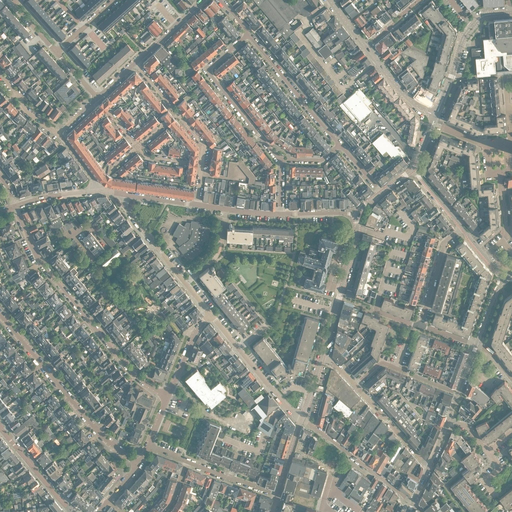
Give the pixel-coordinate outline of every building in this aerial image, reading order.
[(89,0),(88,2),(94,8),(97,5),(92,0),(89,0)] [(129,0),(126,0),(124,2),(130,9),(134,5),(129,0)] [(186,6),(180,0),(176,4),(181,10),(182,9),(183,9),(184,8),(186,6)] [(219,7),(213,0),(208,5),(215,12),(219,7)] [(265,0),(258,6),(261,9),(263,12),(270,20),(276,28),(280,32),(281,34),(283,36),(285,38),(289,35),(294,30),(295,31),(300,26),(303,24),(304,24),(303,24),(300,20),(291,27),(287,22),(300,11),(303,16),(307,16),(310,13),(315,10),(321,5),(322,5),(318,0),(295,0),(290,5),(286,0),(265,0)] [(348,11),(348,12),(356,6),(354,4),(357,1),(356,0),(354,0),(345,7),(346,9),(347,12),(348,11)] [(399,6),(402,9),(406,5),(401,0),(398,0),(399,0),(396,2),(397,3),(399,6)] [(428,16),(432,20),(442,12),(440,9),(439,9),(439,8),(440,7),(438,5),(437,6),(432,0),(418,12),(424,19),(428,16)] [(471,11),(479,4),(476,1),(476,0),(468,7),(470,9),(471,10),(471,11)] [(33,11),(39,5),(36,1),(29,7),(33,11)] [(85,5),(91,11),(94,8),(88,2),(85,5)] [(124,2),(120,6),(126,12),(130,9),(124,2)] [(387,11),(393,17),(397,14),(391,7),(387,2),(385,4),(389,9),(387,11)] [(240,13),(240,12),(247,7),(243,3),(236,8),(240,13)] [(384,13),(379,17),(384,23),(388,20),(388,21),(390,19),(390,18),(391,17),(380,3),(378,5),(371,11),(374,15),(381,9),(382,10),(384,13)] [(395,4),(391,7),(397,14),(400,10),(398,7),(395,4)] [(33,11),(36,14),(42,9),(39,5),(33,11)] [(81,8),(87,15),(91,11),(85,5),(81,8)] [(211,15),(215,12),(208,5),(203,9),(212,18),(215,21),(217,19),(215,17),(214,18),(211,15)] [(244,16),(250,11),(248,8),(250,7),(250,5),(249,5),(247,7),(240,12),(242,14),(242,15),(243,16),(244,16)] [(9,10),(5,6),(0,10),(0,12),(3,16),(9,10)] [(75,16),(80,21),(87,15),(81,8),(79,6),(74,11),(77,14),(75,16)] [(120,6),(116,9),(122,16),(126,12),(120,6)] [(358,9),(356,6),(348,12),(349,12),(348,13),(350,15),(352,17),(359,11),(360,12),(364,9),(361,6),(358,9)] [(45,12),(42,9),(36,14),(39,18),(45,12)] [(116,9),(112,13),(118,19),(122,16),(116,9)] [(199,17),(205,23),(208,21),(207,20),(209,18),(203,11),(200,9),(196,13),(199,17)] [(313,29),(315,30),(327,21),(333,16),(331,14),(329,16),(328,14),(328,13),(326,9),(319,14),(312,19),(315,28),(313,29)] [(9,11),(9,10),(3,16),(1,18),(2,19),(5,17),(7,20),(13,15),(9,11)] [(245,19),(247,21),(254,15),(250,11),(244,16),(245,18),(245,19)] [(45,12),(39,18),(42,21),(48,15),(45,12)] [(447,19),(447,18),(448,17),(446,15),(445,16),(444,15),(445,15),(442,12),(432,20),(440,30),(441,29),(450,22),(447,19)] [(112,13),(108,16),(114,23),(118,19),(112,13)] [(357,23),(365,16),(364,15),(362,16),(361,14),(354,20),(357,23)] [(414,15),(413,16),(412,18),(417,24),(421,21),(415,14),(414,15)] [(17,19),(13,15),(7,20),(11,25),(17,19)] [(42,21),(45,25),(51,19),(48,15),(42,21)] [(198,19),(194,15),(187,21),(194,29),(193,29),(194,30),(198,26),(196,24),(200,21),(198,19)] [(249,23),(251,25),(257,19),(254,15),(247,21),(249,23)] [(108,16),(104,20),(110,27),(110,26),(114,23),(108,16)] [(334,16),(333,16),(327,21),(331,26),(338,20),(337,20),(337,19),(336,18),(334,16)] [(367,18),(365,16),(357,23),(360,27),(364,24),(365,22),(366,22),(365,19),(367,18)] [(221,26),(228,21),(228,20),(227,19),(226,18),(224,17),(218,22),(221,26)] [(410,20),(408,21),(413,27),(417,24),(412,18),(411,17),(410,19),(410,20)] [(217,24),(215,21),(212,18),(210,20),(212,23),(208,27),(210,31),(217,24)] [(475,65),(477,65),(478,74),(489,73),(489,71),(494,71),(495,71),(511,69),(511,18),(509,19),(509,18),(509,19),(503,19),(502,19),(496,20),(496,19),(496,20),(493,20),(493,21),(488,22),(489,26),(484,26),(485,34),(481,34),(482,39),(484,38),(485,47),(471,48),(472,62),(474,62),(475,65)] [(12,26),(15,29),(21,24),(17,19),(11,25),(9,26),(11,28),(12,26)] [(54,22),(51,19),(45,25),(48,28),(54,22)] [(153,19),(149,23),(158,33),(162,29),(153,19)] [(257,19),(251,25),(250,25),(254,29),(261,24),(257,19)] [(382,26),(381,24),(376,19),(371,23),(377,30),(382,26)] [(104,20),(97,26),(102,31),(104,30),(107,33),(112,28),(110,26),(110,27),(104,20)] [(327,36),(331,33),(341,25),(340,24),(340,23),(339,22),(338,20),(331,26),(333,28),(329,31),(325,34),(327,36)] [(404,24),(410,31),(411,33),(412,32),(413,31),(412,30),(412,29),(413,27),(408,21),(408,20),(406,22),(406,23),(404,24)] [(221,26),(225,30),(231,25),(231,24),(230,23),(229,23),(228,21),(221,26)] [(54,22),(48,28),(51,31),(57,25),(54,22)] [(191,27),(186,22),(182,26),(187,31),(189,29),(190,31),(192,29),(191,27)] [(443,32),(441,37),(454,41),(455,37),(455,36),(456,37),(457,34),(456,34),(457,30),(450,22),(441,29),(443,32)] [(149,23),(145,27),(155,36),(158,33),(149,23)] [(373,34),(377,30),(371,23),(367,27),(373,34)] [(406,34),(410,31),(404,24),(404,23),(402,25),(402,26),(401,27),(406,34)] [(15,29),(19,33),(25,28),(24,27),(21,24),(15,29)] [(365,26),(364,24),(360,27),(368,37),(372,35),(365,26)] [(57,25),(51,31),(54,35),(61,29),(57,25)] [(225,30),(228,35),(235,29),(234,29),(235,28),(234,27),(233,27),(231,25),(225,30)] [(258,33),(259,35),(266,29),(262,25),(256,31),(256,32),(257,33),(258,33)] [(325,43),(330,49),(338,43),(343,39),(349,34),(342,25),(341,25),(331,33),(323,40),(325,43)] [(188,32),(187,31),(182,26),(178,29),(184,35),(188,32)] [(194,30),(203,39),(207,36),(198,26),(194,30)] [(61,29),(54,35),(60,42),(65,37),(64,35),(67,33),(62,27),(61,29)] [(399,27),(393,32),(401,41),(406,36),(399,27)] [(25,28),(19,33),(23,38),(29,33),(25,28)] [(317,50),(325,43),(315,30),(313,29),(313,28),(306,33),(305,34),(317,50)] [(178,29),(175,33),(180,38),(181,39),(185,36),(184,35),(178,29)] [(236,31),(235,29),(228,35),(232,39),(239,34),(238,33),(238,32),(237,31),(236,31)] [(261,37),(263,39),(269,34),(266,29),(259,35),(260,35),(259,36),(261,37)] [(394,37),(390,32),(375,45),(375,46),(381,54),(389,47),(388,46),(392,43),(393,44),(397,40),(394,37)] [(153,37),(149,33),(146,35),(145,34),(143,35),(143,34),(140,37),(142,39),(141,40),(140,42),(142,43),(143,43),(144,42),(146,44),(153,37)] [(173,34),(171,36),(176,41),(180,38),(175,33),(173,34)] [(265,42),(266,43),(273,38),(269,34),(263,39),(263,40),(264,42),(265,42)] [(276,35),(273,38),(266,43),(269,48),(276,42),(275,40),(277,37),(276,35)] [(347,44),(353,40),(350,35),(344,40),(343,39),(338,43),(340,45),(343,42),(344,44),(346,42),(347,44)] [(169,48),(176,41),(171,36),(164,43),(169,48)] [(219,39),(216,42),(221,48),(225,45),(220,38),(220,39),(218,37),(218,38),(219,39)] [(441,37),(440,44),(438,50),(451,53),(452,50),(451,49),(451,48),(453,49),(453,46),(452,46),(452,45),(453,45),(454,41),(441,37)] [(217,52),(221,48),(216,42),(214,40),(213,41),(215,43),(211,45),(217,52)] [(356,44),(353,40),(347,44),(348,46),(346,47),(348,50),(356,44)] [(280,46),(276,42),(269,48),(271,50),(272,50),(273,52),(280,46)] [(71,44),(66,49),(72,56),(79,50),(81,48),(77,43),(76,43),(73,46),(71,44)] [(240,49),(244,53),(251,48),(249,46),(249,45),(248,44),(247,44),(247,43),(240,49)] [(332,52),(330,49),(325,43),(317,50),(324,58),(332,52)] [(340,46),(338,43),(330,49),(332,52),(340,46)] [(127,44),(115,54),(122,62),(133,51),(127,44)] [(212,55),(217,52),(211,45),(210,44),(209,45),(211,46),(207,49),(212,55)] [(167,52),(161,45),(154,52),(160,59),(159,59),(170,71),(179,63),(173,56),(171,57),(167,52)] [(361,49),(357,45),(348,52),(350,55),(351,54),(353,56),(361,49)] [(393,46),(388,49),(382,54),(383,56),(383,57),(384,58),(385,58),(385,59),(389,56),(392,60),(401,53),(397,48),(395,49),(393,46)] [(411,65),(420,76),(421,78),(423,78),(429,56),(425,55),(424,55),(425,54),(409,46),(401,52),(408,55),(416,59),(412,62),(410,64),(411,65)] [(46,52),(42,47),(36,53),(40,57),(46,52)] [(203,52),(208,59),(212,55),(207,49),(206,47),(205,48),(206,50),(203,52)] [(251,48),(244,53),(248,57),(254,52),(253,50),(253,49),(252,48),(251,48)] [(276,55),(276,56),(278,58),(285,52),(281,48),(275,53),(276,55)] [(79,50),(72,56),(76,60),(82,54),(79,50)] [(334,55),(338,60),(344,55),(340,50),(334,55)] [(365,55),(361,50),(353,56),(357,61),(365,55)] [(438,50),(435,62),(448,66),(449,62),(448,62),(448,61),(450,61),(450,58),(449,58),(449,57),(450,57),(451,53),(438,50)] [(204,62),(208,59),(203,52),(202,51),(201,52),(202,53),(199,56),(204,62)] [(46,52),(40,57),(44,62),(50,56),(46,52)] [(248,57),(251,62),(258,56),(256,54),(255,52),(254,52),(248,57)] [(287,55),(285,52),(278,58),(282,62),(288,56),(290,55),(288,53),(287,55)] [(154,62),(155,63),(159,60),(153,53),(150,57),(150,56),(146,60),(143,63),(143,65),(149,72),(150,74),(152,72),(151,71),(155,67),(153,66),(153,63),(154,62)] [(0,64),(0,65),(6,60),(9,58),(5,54),(0,58),(0,64)] [(82,54),(76,60),(79,64),(86,58),(82,54)] [(110,72),(122,62),(115,54),(104,65),(110,72)] [(198,57),(195,59),(200,66),(204,62),(199,56),(197,54),(197,55),(198,57)] [(234,64),(236,62),(238,64),(240,63),(233,55),(229,58),(234,64)] [(50,56),(44,62),(48,66),(54,61),(54,60),(54,61),(53,59),(50,56)] [(258,56),(251,62),(255,66),(261,60),(260,59),(260,58),(259,57),(258,57),(258,56)] [(285,66),(292,60),(288,56),(282,62),(284,64),(283,64),(284,66),(285,66)] [(343,57),(338,60),(342,65),(346,61),(343,57)] [(394,59),(388,63),(392,69),(398,64),(396,61),(399,59),(397,57),(395,59),(394,59)] [(9,58),(6,60),(0,65),(2,67),(3,68),(12,61),(9,58)] [(86,58),(79,64),(83,68),(90,62),(86,58)] [(229,58),(226,61),(232,69),(234,68),(232,66),(234,64),(229,58)] [(351,68),(347,71),(352,76),(359,71),(370,62),(367,58),(361,62),(362,65),(356,69),(354,66),(351,68)] [(196,69),(200,66),(195,59),(191,62),(190,60),(189,61),(191,63),(190,63),(196,69)] [(7,73),(16,66),(15,66),(19,63),(21,62),(20,60),(12,67),(10,64),(4,69),(5,71),(6,73),(7,73)] [(255,66),(258,70),(262,67),(265,64),(262,60),(261,60),(255,66)] [(289,70),(295,65),(292,60),(285,66),(287,68),(288,70),(289,70)] [(54,61),(48,66),(52,70),(58,65),(54,61)] [(231,71),(232,69),(226,61),(222,64),(227,70),(228,73),(231,71)] [(433,66),(434,66),(431,75),(442,80),(444,76),(443,76),(443,75),(445,76),(446,73),(445,73),(446,69),(446,70),(448,66),(435,62),(433,66)] [(15,66),(16,66),(7,73),(7,74),(10,78),(20,70),(18,67),(20,65),(19,63),(15,66)] [(222,64),(218,68),(225,76),(226,74),(224,72),(227,70),(222,64)] [(292,74),(293,74),(299,69),(297,66),(298,65),(297,64),(295,65),(289,70),(290,72),(290,73),(291,74),(292,74)] [(402,69),(398,64),(392,69),(396,73),(402,69)] [(62,69),(58,65),(52,70),(56,75),(62,69)] [(99,82),(110,72),(104,65),(92,75),(99,82)] [(264,69),(262,67),(258,70),(255,73),(259,77),(265,71),(264,69)] [(370,76),(377,71),(374,67),(369,70),(361,77),(363,79),(369,74),(370,76)] [(221,75),(223,77),(225,76),(218,68),(214,71),(219,77),(221,75)] [(402,81),(408,88),(409,90),(418,82),(407,68),(397,75),(400,79),(399,80),(401,82),(402,81)] [(60,79),(66,74),(62,70),(62,69),(56,75),(60,79)] [(300,70),(293,76),(297,80),(304,74),(300,70)] [(12,80),(13,80),(15,82),(21,77),(24,75),(24,76),(26,74),(24,71),(19,75),(17,73),(11,78),(12,79),(11,79),(12,80)] [(200,75),(197,71),(191,76),(193,78),(187,83),(188,85),(200,75)] [(266,72),(265,71),(259,77),(262,81),(269,76),(267,74),(267,73),(266,72)] [(127,78),(132,84),(132,83),(135,81),(137,83),(140,81),(141,82),(142,80),(141,79),(142,79),(136,72),(133,72),(127,78)] [(156,81),(157,81),(162,76),(159,73),(158,75),(155,72),(151,75),(156,81)] [(379,75),(378,73),(372,78),(375,83),(382,77),(381,77),(382,76),(380,75),(379,75)] [(307,79),(304,74),(297,80),(298,82),(299,82),(301,84),(307,79)] [(157,81),(160,84),(161,84),(164,82),(163,81),(165,80),(170,76),(168,75),(167,76),(166,75),(165,77),(163,75),(162,76),(157,81)] [(200,75),(188,85),(190,87),(196,81),(198,84),(203,79),(204,79),(200,75)] [(426,87),(429,89),(429,90),(436,95),(439,92),(437,91),(439,87),(440,87),(441,85),(440,84),(440,83),(441,84),(442,80),(431,75),(426,87)] [(19,88),(25,83),(31,78),(29,76),(23,81),(22,79),(16,84),(18,85),(18,86),(18,87),(19,87),(19,88)] [(160,84),(163,88),(170,83),(168,81),(170,80),(169,79),(171,78),(170,76),(165,80),(163,81),(164,82),(161,84),(160,84)] [(272,79),(270,77),(264,82),(267,87),(274,81),(273,81),(273,80),(272,79)] [(132,84),(127,78),(123,83),(128,89),(133,84),(132,83),(132,84)] [(383,78),(377,84),(392,101),(399,95),(383,78)] [(70,101),(69,100),(72,97),(73,98),(80,92),(68,79),(69,79),(68,79),(53,93),(56,97),(61,103),(65,100),(68,103),(70,101)] [(207,83),(204,79),(203,79),(198,84),(199,86),(193,91),(194,92),(207,83)] [(302,87),(303,87),(304,88),(311,83),(313,81),(311,79),(309,81),(307,79),(301,84),(301,85),(302,87)] [(474,97),(479,96),(478,79),(461,80),(459,85),(467,89),(476,88),(476,91),(474,91),(474,97)] [(233,81),(226,86),(230,91),(236,86),(233,82),(235,81),(234,80),(233,81)] [(140,89),(143,92),(148,88),(149,88),(143,81),(139,85),(142,88),(140,89)] [(275,83),(274,81),(267,87),(270,91),(277,85),(277,84),(276,83),(275,83)] [(306,91),(308,92),(314,87),(316,85),(312,81),(311,83),(304,88),(304,89),(305,91),(306,91)] [(28,87),(25,83),(19,88),(20,88),(20,89),(20,90),(21,90),(23,91),(28,87)] [(123,83),(118,86),(119,87),(119,88),(121,90),(122,89),(124,91),(123,92),(127,95),(130,98),(131,97),(128,94),(127,93),(128,92),(126,91),(128,89),(123,83)] [(171,85),(170,83),(163,88),(167,93),(168,92),(170,90),(172,88),(176,85),(175,83),(174,84),(173,84),(171,85)] [(210,86),(207,83),(194,92),(196,94),(202,89),(204,91),(210,86)] [(238,84),(236,86),(230,91),(233,95),(239,90),(237,86),(238,85),(238,84)] [(27,97),(28,97),(36,90),(39,87),(37,85),(34,88),(35,88),(33,90),(31,88),(25,94),(27,96),(27,97)] [(167,93),(170,96),(175,92),(176,92),(177,91),(175,89),(177,88),(176,87),(178,86),(176,85),(172,88),(170,90),(168,92),(167,93)] [(272,93),(274,95),(281,90),(280,89),(281,89),(280,87),(279,87),(277,85),(270,91),(268,92),(269,94),(270,94),(272,93)] [(465,94),(467,89),(459,85),(457,90),(465,94)] [(119,88),(119,87),(118,86),(115,90),(120,96),(122,95),(123,96),(124,95),(126,97),(127,95),(123,92),(124,91),(122,89),(121,90),(119,88)] [(213,90),(210,86),(204,91),(206,93),(199,98),(201,100),(205,97),(213,90)] [(41,88),(39,87),(36,90),(28,97),(29,98),(30,99),(32,101),(38,95),(36,93),(41,88)] [(310,95),(311,97),(318,91),(314,87),(308,92),(308,93),(309,95),(310,95)] [(419,91),(415,96),(420,99),(423,95),(423,94),(423,92),(424,91),(421,88),(419,87),(417,89),(419,91)] [(151,92),(148,88),(143,92),(141,93),(144,97),(143,97),(142,97),(137,101),(138,103),(142,100),(145,96),(146,97),(148,95),(147,94),(150,92),(150,93),(151,92)] [(233,95),(236,99),(243,94),(244,93),(241,88),(239,90),(233,95)] [(359,88),(339,105),(352,119),(355,116),(359,120),(371,110),(368,105),(371,102),(359,88)] [(115,90),(111,94),(112,94),(111,95),(113,97),(114,96),(116,99),(119,103),(120,101),(119,100),(120,99),(119,98),(120,96),(115,90)] [(213,90),(205,97),(201,100),(202,102),(208,97),(210,99),(216,94),(213,90)] [(274,95),(269,100),(270,102),(274,99),(273,99),(275,98),(277,100),(284,94),(284,93),(283,92),(282,92),(281,90),(274,95)] [(429,90),(425,95),(432,100),(433,98),(435,99),(436,98),(437,95),(436,95),(429,90)] [(455,95),(463,98),(465,94),(457,90),(455,95)] [(321,95),(318,91),(311,97),(311,98),(312,99),(313,99),(315,101),(321,95)] [(146,97),(145,96),(142,100),(138,103),(137,104),(138,105),(142,101),(144,104),(148,101),(154,96),(151,92),(150,93),(150,92),(147,94),(148,95),(146,97)] [(175,92),(170,96),(169,97),(174,103),(179,100),(176,97),(178,95),(176,92),(175,92)] [(236,99),(240,103),(246,98),(243,95),(245,93),(244,93),(243,94),(236,99)] [(112,94),(111,94),(107,97),(113,103),(114,102),(116,103),(117,102),(118,104),(119,103),(116,99),(114,96),(113,97),(111,95),(112,94)] [(219,98),(216,94),(210,99),(212,101),(205,106),(207,108),(211,105),(219,98)] [(42,101),(43,101),(44,100),(46,98),(44,95),(41,98),(38,96),(33,102),(34,102),(34,103),(34,104),(35,104),(37,105),(40,103),(40,102),(42,101)] [(287,97),(285,95),(277,102),(279,104),(280,103),(282,105),(289,100),(288,99),(288,98),(288,97),(287,97)] [(423,95),(420,99),(425,102),(429,104),(431,102),(433,103),(434,101),(432,100),(425,95),(424,96),(423,95)] [(461,103),(463,98),(455,95),(453,100),(461,103)] [(158,100),(154,96),(148,101),(150,103),(148,105),(148,106),(147,107),(148,108),(152,104),(152,105),(155,103),(154,102),(156,101),(157,101),(158,100)] [(408,119),(415,113),(399,96),(393,102),(408,119)] [(44,100),(43,101),(42,103),(40,105),(39,106),(39,107),(43,110),(48,103),(46,101),(48,99),(47,97),(46,98),(44,100)] [(107,97),(102,101),(108,108),(111,105),(112,106),(114,104),(113,103),(107,97)] [(248,97),(246,98),(240,103),(243,107),(250,102),(247,99),(248,98),(248,97)] [(313,105),(316,110),(317,109),(323,104),(326,101),(327,100),(327,98),(326,97),(324,97),(323,98),(322,97),(313,105)] [(219,98),(211,105),(207,108),(204,110),(205,112),(208,110),(214,104),(216,107),(222,102),(219,98)] [(183,113),(186,117),(193,111),(190,107),(191,106),(188,102),(187,103),(184,99),(177,105),(180,109),(180,110),(183,113)] [(156,108),(161,104),(158,100),(157,101),(156,101),(154,102),(155,103),(152,105),(152,104),(148,108),(149,110),(151,108),(151,109),(153,108),(155,109),(156,108)] [(290,101),(289,100),(282,105),(286,109),(293,104),(292,103),(292,102),(291,101),(290,101)] [(451,105),(459,108),(461,103),(453,100),(451,105)] [(108,108),(102,101),(102,102),(100,104),(99,105),(98,105),(104,111),(104,112),(105,111),(106,110),(107,108),(108,108)] [(327,103),(326,101),(323,104),(317,109),(318,111),(318,112),(319,113),(320,113),(326,108),(329,105),(327,103)] [(225,106),(222,102),(216,107),(218,109),(212,114),(213,115),(225,106)] [(244,108),(247,112),(255,106),(253,103),(252,102),(250,103),(244,108)] [(7,112),(13,107),(13,106),(13,105),(12,104),(11,104),(9,103),(3,108),(2,107),(0,109),(0,112),(3,110),(6,113),(7,112)] [(162,103),(161,104),(156,108),(158,111),(160,110),(163,113),(167,110),(162,103)] [(57,116),(58,117),(66,108),(62,104),(59,108),(60,108),(59,110),(56,107),(49,116),(51,117),(52,116),(52,117),(53,118),(54,118),(55,119),(57,116)] [(295,105),(294,106),(293,104),(286,109),(290,114),(296,108),(296,107),(295,105)] [(46,113),(47,113),(49,114),(54,108),(49,105),(45,111),(45,112),(46,113)] [(101,114),(104,111),(98,105),(94,110),(99,116),(100,117),(102,115),(101,114)] [(119,115),(123,119),(124,118),(124,119),(126,117),(126,116),(128,114),(137,107),(136,105),(130,110),(128,108),(127,109),(126,110),(124,111),(119,115)] [(324,117),(330,112),(328,110),(331,107),(329,105),(326,108),(320,113),(322,115),(322,116),(323,117),(324,117)] [(456,115),(459,108),(451,105),(449,110),(451,110),(450,113),(447,121),(461,127),(464,118),(456,115)] [(222,114),(228,109),(225,106),(213,115),(214,117),(221,112),(222,114)] [(255,106),(247,112),(251,117),(257,111),(254,108),(256,107),(255,106)] [(14,107),(13,107),(7,112),(11,116),(17,111),(15,109),(15,108),(15,107),(14,107)] [(119,115),(124,111),(126,110),(127,109),(125,107),(122,109),(121,108),(119,109),(117,108),(113,111),(118,117),(119,115)] [(126,123),(131,120),(133,118),(131,116),(133,115),(132,114),(138,108),(137,107),(128,114),(126,116),(126,117),(124,119),(124,118),(123,119),(126,123)] [(297,110),(296,108),(290,114),(293,118),(300,112),(299,111),(298,110),(297,110)] [(231,113),(228,109),(222,114),(224,116),(218,121),(219,123),(231,113)] [(330,112),(324,117),(325,119),(325,120),(326,121),(327,121),(333,116),(331,114),(335,111),(333,109),(330,112)] [(94,110),(90,113),(91,114),(90,115),(92,117),(93,116),(95,118),(94,118),(98,122),(100,121),(98,120),(99,119),(98,117),(99,116),(94,110)] [(251,117),(254,121),(260,116),(262,114),(259,110),(257,111),(251,117)] [(16,123),(23,115),(21,113),(19,111),(12,120),(16,123)] [(168,124),(168,125),(169,125),(171,128),(170,129),(172,131),(179,125),(180,125),(175,120),(175,119),(172,116),(168,111),(160,117),(162,119),(163,118),(165,121),(166,122),(168,124)] [(90,113),(86,117),(92,123),(93,121),(95,123),(96,122),(97,124),(98,122),(94,118),(95,118),(93,116),(92,117),(90,115),(91,114),(90,113)] [(304,118),(305,118),(305,117),(301,113),(294,119),(298,123),(304,118)] [(260,116),(254,121),(257,125),(264,120),(261,116),(263,115),(262,114),(260,116)] [(26,119),(23,115),(16,123),(17,125),(15,127),(17,129),(26,119)] [(149,115),(147,116),(151,121),(150,121),(152,123),(153,122),(155,125),(154,125),(155,126),(159,123),(158,121),(159,121),(158,119),(157,120),(154,116),(152,118),(151,116),(150,117),(149,115)] [(224,121),(225,123),(227,125),(236,119),(232,115),(224,121)] [(497,124),(490,125),(490,134),(496,134),(495,131),(498,131),(498,133),(501,133),(501,132),(507,131),(506,115),(497,116),(497,124)] [(151,121),(147,116),(146,118),(147,119),(146,120),(147,121),(146,123),(151,129),(155,126),(154,125),(155,125),(153,122),(152,123),(150,121),(151,121)] [(192,116),(188,119),(193,126),(194,125),(199,121),(199,120),(197,117),(195,119),(192,116)] [(414,145),(420,118),(412,116),(406,143),(414,145)] [(86,117),(82,121),(83,122),(84,124),(85,123),(87,125),(87,126),(91,130),(92,129),(91,127),(92,127),(90,125),(92,123),(86,117)] [(105,127),(110,123),(111,122),(107,117),(103,120),(103,121),(104,122),(102,124),(105,127)] [(330,125),(331,125),(332,127),(338,121),(335,117),(328,122),(329,123),(329,124),(330,125)] [(257,125),(261,129),(267,124),(264,121),(266,119),(265,118),(264,120),(257,125)] [(306,120),(305,118),(304,118),(298,123),(302,128),(308,122),(308,121),(307,120),(306,120)] [(471,131),(473,125),(474,122),(464,118),(461,127),(464,128),(464,130),(464,131),(465,131),(466,131),(467,129),(470,130),(471,131)] [(199,120),(199,121),(194,125),(197,129),(198,128),(201,126),(200,126),(202,124),(203,124),(207,121),(206,120),(204,121),(203,120),(202,121),(200,119),(199,120)] [(207,121),(203,124),(202,124),(200,126),(201,126),(198,128),(197,129),(200,133),(207,128),(205,126),(207,125),(206,124),(210,120),(209,119),(207,121)] [(227,125),(230,129),(239,122),(236,119),(227,125)] [(25,132),(32,124),(30,122),(30,121),(29,120),(28,120),(23,126),(25,128),(23,130),(25,132)] [(134,123),(131,120),(126,123),(124,124),(129,130),(133,126),(132,125),(134,123)] [(140,127),(141,127),(146,133),(151,129),(146,123),(143,125),(138,120),(138,124),(140,127)] [(82,121),(78,124),(84,131),(86,129),(87,130),(88,130),(89,131),(91,130),(87,126),(87,125),(85,123),(84,124),(83,122),(82,121)] [(334,129),(336,131),(341,126),(342,126),(342,125),(338,121),(332,127),(332,128),(333,129),(334,129)] [(233,133),(236,131),(242,126),(239,122),(230,129),(231,131),(233,133)] [(267,124),(261,129),(264,133),(270,128),(268,125),(269,123),(269,122),(267,124)] [(302,128),(305,132),(312,126),(311,126),(312,125),(311,124),(310,124),(308,122),(302,128)] [(102,134),(103,136),(107,132),(108,132),(110,130),(109,130),(111,128),(112,128),(113,127),(110,123),(105,127),(103,129),(104,131),(103,132),(104,133),(102,134)] [(34,125),(32,124),(25,132),(27,133),(26,134),(29,136),(36,127),(36,126),(35,125),(34,125)] [(74,128),(79,134),(78,134),(79,135),(84,131),(78,124),(74,128)] [(347,128),(345,129),(345,130),(341,133),(341,134),(342,135),(342,136),(343,137),(344,137),(350,132),(349,130),(351,127),(350,125),(347,128)] [(483,129),(473,125),(471,131),(470,130),(469,133),(479,137),(481,132),(483,132),(485,132),(485,135),(490,134),(490,125),(484,126),(484,128),(483,129)] [(135,126),(134,127),(138,131),(137,132),(139,134),(140,133),(141,135),(141,136),(142,137),(146,133),(141,127),(140,127),(139,129),(137,127),(137,128),(135,126)] [(173,137),(174,138),(178,135),(179,135),(181,133),(180,133),(183,131),(184,130),(180,126),(174,131),(176,133),(174,135),(175,136),(173,137)] [(239,135),(245,130),(242,126),(236,131),(233,133),(235,135),(237,133),(239,135)] [(313,128),(312,126),(305,132),(309,136),(315,130),(315,129),(314,128),(313,128)] [(336,131),(335,131),(339,135),(341,134),(341,133),(345,130),(345,129),(342,126),(341,126),(336,131)] [(35,146),(40,141),(46,134),(38,127),(31,135),(27,140),(35,146)] [(108,132),(107,132),(103,136),(104,137),(106,135),(106,136),(108,135),(109,137),(112,135),(116,131),(113,127),(112,128),(111,128),(109,130),(110,130),(108,132)] [(137,132),(138,131),(134,127),(133,128),(134,130),(133,131),(134,132),(132,134),(138,140),(142,137),(141,136),(141,135),(140,133),(139,134),(137,132)] [(74,147),(77,152),(85,146),(82,141),(80,142),(77,138),(77,136),(78,134),(79,134),(74,128),(67,135),(66,137),(72,145),(74,147)] [(200,133),(204,137),(205,136),(207,134),(206,134),(209,132),(213,129),(212,128),(211,129),(210,128),(208,129),(207,128),(200,133)] [(204,137),(207,141),(212,136),(213,137),(214,136),(212,134),(214,133),(213,132),(214,130),(213,129),(209,132),(206,134),(207,134),(205,136),(204,137)] [(268,139),(275,133),(277,132),(275,130),(273,132),(271,129),(265,134),(268,139)] [(279,129),(277,132),(275,133),(268,139),(271,143),(274,142),(278,138),(276,135),(280,131),(279,129)] [(122,135),(118,130),(116,131),(112,135),(115,139),(117,137),(118,139),(122,135)] [(162,135),(164,137),(165,137),(166,139),(170,143),(171,142),(169,141),(170,140),(169,138),(171,137),(169,134),(167,132),(166,130),(162,134),(162,135)] [(179,138),(181,140),(187,134),(184,130),(183,131),(180,133),(181,133),(179,135),(178,135),(174,138),(175,139),(177,138),(178,139),(179,138)] [(245,130),(239,135),(236,137),(238,139),(237,140),(238,142),(248,134),(245,130)] [(9,131),(7,133),(4,135),(8,140),(11,138),(13,135),(9,131)] [(316,131),(310,137),(314,141),(320,136),(319,134),(319,133),(318,132),(317,132),(316,131)] [(347,142),(354,136),(350,132),(344,137),(346,139),(346,140),(347,142)] [(358,133),(354,136),(347,142),(349,144),(350,144),(351,146),(356,142),(358,140),(361,137),(358,133)] [(389,154),(390,156),(391,157),(393,155),(403,167),(407,164),(407,163),(408,162),(409,161),(410,160),(405,154),(398,146),(397,146),(397,145),(396,145),(395,146),(383,133),(372,143),(382,154),(381,154),(384,157),(385,156),(386,157),(389,154)] [(46,134),(40,141),(46,147),(53,141),(50,139),(50,138),(46,134)] [(165,137),(164,137),(162,135),(162,134),(157,137),(163,144),(165,142),(166,144),(167,143),(168,144),(170,143),(166,139),(165,137)] [(191,138),(187,134),(181,140),(182,141),(181,143),(181,144),(180,145),(181,146),(185,143),(188,141),(187,141),(189,139),(190,139),(191,138)] [(243,145),(245,143),(248,141),(249,142),(252,139),(248,134),(238,142),(240,144),(241,143),(243,145)] [(280,135),(278,138),(274,142),(278,144),(278,145),(279,145),(280,145),(281,146),(285,138),(280,135)] [(436,143),(443,145),(446,137),(441,135),(438,143),(437,142),(436,143)] [(212,136),(207,141),(206,142),(211,148),(216,144),(213,141),(215,140),(212,137),(213,137),(212,136)] [(286,148),(290,141),(291,138),(286,136),(285,138),(281,146),(283,147),(285,149),(285,148),(286,148)] [(314,141),(317,145),(324,140),(322,138),(322,137),(321,136),(320,136),(314,141)] [(157,137),(152,141),(158,148),(160,151),(162,149),(163,148),(161,147),(162,147),(161,145),(163,144),(157,137)] [(290,151),(293,152),(293,146),(295,144),(292,142),(294,138),(292,137),(291,138),(290,141),(286,148),(288,149),(287,150),(290,151)] [(443,145),(444,146),(452,149),(456,141),(446,137),(443,145)] [(194,142),(191,138),(190,139),(189,139),(187,141),(188,141),(185,143),(181,146),(182,147),(183,146),(184,147),(186,146),(187,148),(194,142)] [(126,149),(127,150),(131,146),(125,139),(123,141),(122,140),(121,140),(120,139),(119,140),(122,144),(124,147),(124,146),(126,148),(126,149)] [(252,139),(249,142),(248,141),(245,143),(248,147),(242,152),(240,149),(238,151),(241,155),(247,150),(255,143),(252,139)] [(27,140),(22,146),(27,150),(21,157),(23,160),(26,157),(27,155),(34,148),(35,146),(27,140)] [(117,147),(123,153),(127,150),(126,149),(126,148),(124,146),(124,147),(122,144),(119,140),(116,142),(119,145),(117,147)] [(319,151),(321,149),(327,144),(326,142),(326,141),(325,140),(324,140),(317,145),(319,147),(318,149),(319,151)] [(462,153),(463,150),(465,144),(462,143),(462,141),(462,140),(461,140),(460,140),(459,142),(456,141),(452,149),(462,153)] [(53,141),(46,147),(49,151),(47,153),(48,155),(50,153),(53,151),(52,150),(57,146),(56,144),(56,143),(55,142),(54,142),(53,141)] [(153,152),(158,148),(152,141),(148,145),(153,152)] [(187,148),(190,151),(199,148),(194,142),(187,148)] [(359,146),(356,142),(351,146),(349,147),(353,151),(354,151),(359,146)] [(469,156),(470,166),(479,165),(478,155),(476,155),(475,153),(473,152),(476,146),(466,142),(465,144),(463,150),(470,153),(469,154),(469,156)] [(256,143),(255,143),(247,150),(250,154),(253,152),(252,152),(259,147),(256,143)] [(327,144),(321,149),(325,153),(331,148),(329,146),(329,145),(328,144),(327,144)] [(435,144),(431,154),(439,158),(443,148),(435,145),(435,144)] [(115,148),(112,151),(118,157),(123,153),(117,147),(115,145),(114,146),(115,148)] [(360,145),(359,146),(354,151),(355,153),(356,155),(357,155),(363,149),(360,145)] [(87,148),(85,146),(77,152),(78,152),(78,153),(79,154),(80,154),(82,157),(84,161),(85,163),(86,163),(93,158),(91,155),(92,154),(87,148)] [(63,156),(69,152),(66,147),(58,153),(61,158),(63,156)] [(252,152),(253,152),(254,154),(249,159),(250,160),(253,158),(256,156),(262,151),(259,147),(252,152)] [(32,157),(37,151),(34,148),(27,155),(26,157),(28,160),(30,158),(32,157)] [(357,155),(359,157),(358,157),(360,159),(361,159),(367,154),(365,151),(367,149),(365,148),(363,149),(357,155)] [(107,150),(106,151),(109,155),(111,157),(113,159),(114,160),(118,157),(112,151),(110,152),(109,151),(108,151),(107,150)] [(109,155),(106,151),(104,152),(106,153),(105,154),(106,156),(104,157),(109,164),(114,160),(113,159),(111,157),(109,155)] [(253,165),(256,162),(265,155),(262,151),(256,156),(253,158),(255,160),(251,163),(253,165)] [(72,156),(69,152),(63,156),(61,158),(62,160),(59,162),(61,164),(72,156)] [(138,162),(138,163),(141,167),(142,166),(141,164),(140,164),(139,163),(143,160),(137,154),(133,157),(134,158),(136,161),(136,160),(138,162)] [(331,161),(333,164),(340,158),(340,157),(339,156),(338,156),(336,154),(328,161),(330,162),(331,161)] [(371,158),(367,154),(361,159),(362,161),(362,162),(363,163),(364,163),(371,158)] [(437,162),(439,158),(431,154),(429,159),(437,162)] [(260,161),(262,164),(268,159),(265,155),(256,162),(258,163),(260,161)] [(390,156),(387,158),(392,164),(398,171),(403,167),(393,155),(391,157),(390,156)] [(7,159),(5,156),(0,160),(0,163),(0,164),(2,166),(8,161),(9,161),(13,158),(11,156),(7,159)] [(64,169),(69,165),(75,160),(72,156),(61,164),(64,169)] [(133,157),(129,160),(135,167),(138,164),(139,165),(138,165),(139,166),(140,168),(141,167),(138,163),(138,162),(136,160),(136,161),(134,158),(133,157)] [(95,160),(93,158),(86,163),(87,164),(88,166),(90,168),(93,172),(93,173),(94,174),(95,175),(101,169),(99,167),(100,166),(96,160),(95,160)] [(221,160),(220,159),(211,158),(210,164),(210,166),(220,167),(220,165),(219,164),(219,160),(221,160)] [(335,170),(337,168),(343,162),(344,161),(342,159),(341,160),(340,158),(333,164),(331,166),(335,170)] [(271,163),(268,159),(262,164),(264,166),(259,170),(260,171),(271,163)] [(429,159),(427,164),(434,167),(435,167),(437,162),(429,159)] [(67,173),(78,165),(75,160),(69,165),(71,167),(65,171),(67,173)] [(135,167),(129,160),(124,165),(129,171),(135,167)] [(372,166),(376,162),(377,162),(375,160),(372,163),(370,160),(363,166),(367,171),(372,166)] [(6,171),(12,166),(9,162),(3,167),(4,169),(4,170),(5,171),(6,171)] [(337,168),(341,172),(347,166),(347,165),(346,164),(345,164),(343,162),(337,168)] [(45,163),(37,169),(35,170),(37,173),(40,177),(49,171),(50,173),(52,172),(51,170),(51,169),(50,170),(45,163)] [(392,164),(388,167),(394,175),(398,171),(392,164)] [(426,176),(433,171),(434,167),(427,164),(423,173),(426,176)] [(82,169),(78,165),(72,169),(67,173),(66,173),(68,176),(70,178),(71,177),(72,176),(75,173),(82,169)] [(470,166),(471,176),(480,175),(479,172),(481,172),(482,171),(482,169),(481,169),(479,169),(479,165),(470,166)] [(15,170),(12,166),(6,171),(6,172),(6,173),(7,174),(8,174),(9,176),(16,171),(16,172),(17,171),(20,169),(19,167),(15,170)] [(117,171),(119,173),(121,176),(123,174),(124,176),(128,172),(123,166),(117,171)] [(182,167),(176,166),(175,168),(174,174),(179,175),(180,172),(182,172),(182,167)] [(220,167),(210,166),(209,168),(210,168),(209,174),(219,175),(218,174),(218,170),(219,170),(220,167)] [(289,175),(294,175),(294,166),(289,166),(289,169),(287,169),(286,177),(289,177),(289,175)] [(342,173),(344,176),(350,170),(350,169),(349,168),(347,166),(341,172),(339,173),(341,175),(342,173)] [(266,173),(266,177),(274,177),(274,175),(273,174),(274,173),(272,173),(272,167),(269,167),(268,168),(268,169),(267,169),(267,170),(265,170),(265,173),(266,173)] [(394,175),(388,167),(384,171),(383,171),(390,178),(394,175)] [(85,173),(82,169),(75,173),(72,176),(71,177),(72,179),(74,181),(75,180),(78,178),(85,173)] [(106,185),(109,187),(112,178),(111,178),(112,177),(111,176),(109,175),(107,174),(107,173),(106,173),(105,174),(104,173),(101,169),(95,175),(94,175),(98,180),(101,182),(102,183),(104,184),(105,185),(106,185)] [(350,178),(354,174),(354,173),(353,172),(352,172),(350,170),(344,176),(342,177),(346,181),(348,180),(350,178)] [(379,171),(377,172),(385,182),(390,178),(383,171),(384,171),(383,170),(380,173),(379,171)] [(426,176),(430,180),(436,175),(433,171),(426,176)] [(377,175),(374,178),(380,186),(385,182),(377,172),(375,174),(377,175)] [(14,182),(19,178),(20,177),(17,173),(10,177),(12,179),(11,180),(12,181),(13,182),(14,182)] [(77,186),(88,178),(85,173),(78,178),(80,180),(77,182),(75,180),(74,181),(77,186)] [(356,176),(354,174),(350,178),(354,183),(355,184),(357,182),(362,179),(358,174),(356,176)] [(440,179),(436,175),(430,180),(433,184),(440,179)] [(476,186),(478,186),(481,186),(480,182),(482,182),(483,181),(483,180),(482,179),(480,179),(480,175),(471,176),(472,187),(474,186),(476,186)] [(24,195),(30,193),(27,184),(29,184),(28,181),(27,176),(20,177),(19,178),(21,185),(23,192),(24,195)] [(19,197),(24,195),(23,192),(21,185),(19,178),(14,182),(16,189),(16,190),(16,191),(17,192),(18,194),(19,196),(19,197)] [(121,179),(112,178),(109,187),(115,188),(120,188),(121,180),(121,178),(121,179)] [(124,180),(121,180),(120,188),(134,191),(135,182),(132,181),(132,180),(124,179),(124,180)] [(362,179),(357,182),(369,195),(373,192),(362,179)] [(443,183),(440,179),(433,184),(436,188),(443,183)] [(37,191),(35,183),(32,184),(31,180),(28,181),(29,184),(32,193),(34,192),(35,193),(36,192),(37,191)] [(409,180),(404,183),(409,189),(413,194),(415,192),(412,189),(415,187),(417,189),(419,187),(413,180),(409,180)] [(51,192),(53,192),(52,183),(46,184),(46,181),(43,182),(44,188),(47,187),(48,193),(51,192)] [(150,193),(151,184),(151,183),(151,184),(147,184),(148,183),(143,182),(141,182),(140,182),(140,183),(137,182),(135,191),(150,193)] [(216,203),(218,203),(219,192),(220,188),(221,182),(218,182),(217,192),(214,192),(212,202),(213,202),(216,203)] [(245,194),(246,185),(247,183),(239,182),(237,193),(238,193),(238,196),(244,197),(245,194)] [(369,195),(357,182),(355,184),(354,183),(352,184),(354,186),(352,189),(356,193),(358,192),(363,198),(364,199),(369,195)] [(154,184),(151,184),(150,193),(150,192),(150,193),(151,193),(152,193),(153,193),(161,194),(161,195),(163,195),(163,194),(164,194),(165,186),(162,185),(162,184),(154,183),(154,184)] [(407,196),(408,197),(410,196),(406,190),(409,189),(404,183),(399,185),(404,192),(407,196)] [(446,186),(443,183),(436,188),(439,192),(446,186)] [(228,205),(230,192),(231,190),(231,187),(232,185),(229,184),(228,194),(225,194),(223,204),(227,204),(227,205),(228,205)] [(494,184),(481,186),(478,186),(479,195),(488,194),(489,207),(498,206),(497,196),(496,196),(496,190),(494,190),(494,184)] [(168,186),(165,186),(164,194),(164,195),(165,195),(166,195),(167,195),(175,196),(175,197),(177,197),(177,196),(178,197),(179,188),(179,187),(179,188),(176,187),(176,186),(168,185),(168,186)] [(405,197),(407,196),(404,192),(399,185),(395,188),(400,194),(402,193),(405,197)] [(449,190),(446,186),(439,192),(443,196),(449,190)] [(182,189),(179,188),(178,197),(192,199),(193,191),(190,190),(190,189),(183,188),(182,189)] [(344,192),(352,201),(355,205),(363,198),(358,192),(356,193),(352,189),(350,190),(348,188),(346,190),(344,188),(342,189),(344,192)] [(415,197),(416,199),(424,193),(421,189),(415,192),(413,194),(415,197)] [(386,195),(391,202),(398,197),(392,190),(386,195)] [(453,194),(449,190),(443,196),(446,200),(453,194)] [(409,210),(411,212),(415,209),(418,207),(428,198),(425,194),(419,200),(420,201),(415,205),(414,204),(412,206),(413,207),(409,210)] [(456,198),(453,194),(446,200),(449,204),(456,198)] [(101,204),(102,203),(108,198),(106,196),(102,196),(101,196),(97,197),(97,198),(99,201),(99,202),(101,204)] [(243,207),(244,198),(244,197),(238,196),(236,196),(235,206),(243,207)] [(392,214),(387,208),(392,204),(385,196),(380,201),(385,207),(383,209),(390,216),(392,214)] [(110,199),(109,200),(108,198),(101,204),(98,206),(99,208),(103,205),(105,208),(112,202),(111,201),(110,199)] [(415,209),(417,211),(424,206),(427,210),(434,204),(428,198),(418,207),(415,209)] [(89,201),(92,208),(95,206),(98,212),(100,210),(99,208),(98,206),(94,199),(92,200),(91,199),(89,200),(89,201)] [(398,211),(400,209),(407,205),(402,199),(399,201),(402,204),(396,208),(398,211)] [(83,202),(82,202),(88,212),(90,211),(92,214),(94,213),(87,200),(85,200),(83,201),(83,202)] [(451,206),(454,210),(461,204),(458,200),(451,206)] [(59,204),(58,204),(63,212),(68,209),(64,201),(61,203),(61,202),(60,203),(59,203),(59,204)] [(66,204),(72,216),(75,214),(74,212),(76,211),(71,201),(70,202),(69,201),(68,202),(68,203),(66,204)] [(82,206),(81,206),(79,201),(77,202),(77,201),(76,201),(75,201),(74,202),(74,203),(73,203),(78,213),(84,209),(82,206)] [(53,205),(52,205),(56,213),(59,212),(63,220),(65,219),(57,203),(55,204),(54,204),(53,204),(53,205)] [(110,213),(116,208),(113,203),(102,212),(103,213),(104,212),(105,213),(108,211),(110,213)] [(465,208),(461,204),(454,210),(458,214),(465,208)] [(51,221),(58,217),(56,213),(55,213),(50,205),(44,208),(51,221)] [(384,216),(385,217),(386,215),(382,212),(383,211),(375,205),(373,209),(384,216)] [(498,210),(498,206),(489,207),(490,217),(499,216),(498,213),(500,213),(501,212),(501,210),(500,210),(498,210)] [(46,217),(41,207),(39,208),(38,208),(36,209),(36,210),(42,222),(47,219),(46,217)] [(431,219),(440,212),(437,208),(436,208),(428,215),(426,213),(420,217),(423,220),(426,217),(428,219),(430,217),(431,219)] [(461,218),(468,212),(465,208),(458,214),(461,218)] [(31,210),(29,211),(28,212),(32,220),(36,218),(36,219),(38,218),(34,209),(31,210)] [(111,222),(121,214),(119,211),(118,209),(107,218),(111,222)] [(382,220),(384,216),(373,209),(370,213),(380,219),(382,220)] [(415,209),(411,212),(416,218),(420,215),(417,211),(415,209)] [(24,212),(22,212),(22,213),(21,213),(25,222),(29,220),(30,223),(32,222),(27,211),(24,212)] [(471,216),(468,212),(461,218),(464,222),(471,216)] [(377,222),(378,218),(380,219),(370,213),(368,218),(377,222)] [(435,223),(436,224),(445,217),(441,213),(435,218),(437,220),(435,222),(436,223),(435,223)] [(125,219),(121,214),(111,222),(113,224),(116,222),(118,224),(125,219)] [(471,216),(464,222),(467,226),(474,220),(471,216)] [(488,226),(482,231),(477,225),(474,227),(485,240),(493,233),(492,231),(494,230),(493,227),(499,227),(499,216),(490,217),(490,225),(489,225),(488,226)] [(62,225),(58,217),(51,221),(52,223),(55,229),(62,225)] [(439,228),(448,221),(445,217),(436,224),(439,227),(439,228)] [(380,223),(377,222),(368,218),(366,222),(379,227),(379,225),(380,223)] [(117,231),(121,228),(122,230),(130,224),(126,220),(116,229),(117,231)] [(478,224),(474,220),(467,226),(471,230),(474,227),(477,225),(478,224)] [(178,247),(183,253),(184,253),(185,254),(186,254),(191,260),(203,250),(200,246),(203,244),(203,241),(208,241),(210,226),(202,225),(202,224),(199,223),(199,222),(191,221),(191,223),(186,222),(184,226),(179,223),(173,234),(177,237),(175,241),(179,246),(178,247)] [(450,224),(448,221),(439,228),(442,226),(444,229),(441,231),(441,232),(450,224)] [(377,231),(379,227),(366,222),(365,226),(377,231)] [(6,225),(5,226),(8,234),(14,232),(13,228),(12,228),(11,224),(10,224),(10,223),(6,224),(6,225)] [(28,228),(31,233),(38,229),(36,224),(28,228)] [(133,228),(130,224),(122,230),(124,232),(121,235),(122,237),(133,228)] [(252,242),(252,236),(252,230),(233,228),(234,225),(232,225),(231,225),(231,224),(230,224),(229,224),(229,225),(229,228),(227,228),(226,240),(229,240),(229,248),(235,248),(235,246),(232,246),(232,240),(252,242)] [(445,236),(454,228),(450,224),(441,232),(445,236)] [(31,234),(34,239),(43,234),(42,232),(40,233),(38,230),(31,234)] [(433,232),(440,240),(442,238),(436,230),(435,230),(433,232)] [(96,256),(104,249),(90,232),(82,239),(96,256)] [(131,232),(118,242),(120,244),(123,242),(125,245),(135,236),(133,233),(131,232)] [(415,236),(417,237),(418,237),(418,235),(427,237),(426,240),(434,242),(435,240),(434,240),(435,237),(417,232),(415,236)] [(362,239),(367,241),(371,242),(373,236),(363,234),(362,239)] [(46,235),(36,240),(39,247),(50,241),(46,235)] [(300,284),(303,285),(323,291),(325,281),(323,281),(332,249),(334,250),(337,240),(334,240),(328,238),(321,236),(319,241),(319,240),(317,247),(319,248),(318,250),(319,250),(318,253),(321,254),(320,257),(317,255),(318,251),(315,250),(313,249),(313,250),(310,249),(308,255),(304,254),(305,252),(300,251),(296,263),(301,264),(302,262),(315,266),(313,271),(310,270),(309,277),(302,275),(300,276),(298,282),(300,284)] [(137,249),(143,244),(145,243),(140,238),(132,244),(135,248),(136,247),(137,249)] [(456,247),(467,260),(475,253),(464,240),(461,242),(459,244),(456,247)] [(46,246),(40,250),(40,251),(42,254),(43,255),(44,256),(53,249),(48,242),(44,244),(46,246)] [(432,249),(431,249),(432,246),(421,243),(418,242),(417,244),(421,245),(420,248),(424,249),(431,251),(432,249)] [(7,253),(17,248),(17,247),(18,246),(16,243),(15,243),(4,248),(7,253)] [(132,246),(129,243),(120,250),(123,253),(132,246)] [(145,243),(143,244),(137,249),(139,251),(137,253),(136,253),(134,255),(136,257),(138,255),(148,247),(145,243)] [(115,247),(100,261),(104,266),(120,253),(115,247)] [(18,249),(17,248),(7,253),(10,259),(20,254),(20,253),(21,252),(19,249),(18,249)] [(140,257),(138,255),(136,257),(130,262),(138,271),(139,269),(156,256),(152,252),(150,249),(140,257)] [(53,264),(56,261),(56,262),(61,258),(60,258),(61,257),(59,254),(58,255),(56,253),(49,259),(51,261),(51,262),(52,263),(53,264)] [(467,260),(469,263),(478,274),(479,272),(486,267),(475,253),(467,260)] [(56,261),(53,264),(55,267),(57,269),(66,262),(63,259),(65,258),(63,255),(61,257),(60,258),(61,258),(56,262),(56,261)] [(445,262),(433,301),(431,308),(448,313),(450,307),(452,307),(462,273),(460,272),(464,260),(447,255),(445,262)] [(16,265),(24,261),(23,260),(24,260),(22,256),(21,257),(21,256),(13,260),(16,265)] [(156,257),(150,262),(151,264),(148,267),(150,269),(159,261),(159,260),(156,257)] [(362,262),(361,263),(370,265),(372,260),(363,257),(362,259),(362,260),(361,261),(362,262)] [(24,263),(24,261),(16,265),(14,266),(16,272),(26,267),(26,266),(27,266),(25,262),(24,263)] [(156,270),(163,265),(159,261),(150,269),(148,270),(150,272),(151,271),(155,269),(156,270)] [(66,262),(57,269),(59,272),(59,271),(61,274),(68,268),(67,266),(68,265),(66,262)] [(368,272),(370,266),(361,264),(360,265),(360,266),(360,267),(359,269),(368,272)] [(154,277),(155,279),(167,270),(163,266),(155,272),(157,275),(154,277)] [(207,285),(215,294),(220,290),(224,287),(212,272),(215,270),(213,269),(214,268),(214,267),(213,267),(213,266),(212,266),(209,268),(208,267),(199,275),(207,285)] [(67,280),(75,274),(76,272),(77,271),(74,267),(63,276),(65,278),(65,279),(66,280),(67,280)] [(492,273),(486,267),(479,272),(480,274),(477,283),(487,287),(492,273)] [(24,270),(19,272),(10,277),(16,283),(25,279),(29,275),(27,272),(29,270),(27,268),(24,270)] [(221,269),(216,273),(220,278),(225,274),(221,269)] [(152,289),(162,281),(170,274),(167,270),(155,279),(148,285),(152,289)] [(31,283),(33,281),(40,275),(39,274),(40,274),(38,272),(36,271),(27,279),(31,283)] [(69,284),(70,284),(70,285),(78,278),(75,274),(67,280),(68,282),(68,283),(69,284)] [(160,286),(162,287),(173,278),(170,274),(162,281),(164,283),(160,286)] [(40,275),(33,281),(35,284),(34,285),(36,287),(44,280),(42,279),(43,278),(40,275)] [(167,287),(169,289),(177,283),(173,278),(162,287),(159,290),(160,292),(167,287)] [(73,288),(75,290),(83,283),(79,279),(71,285),(71,286),(71,287),(72,288),(73,288)] [(413,285),(412,287),(420,290),(421,288),(420,287),(421,285),(404,280),(404,282),(413,285)] [(40,290),(42,292),(49,287),(48,286),(49,286),(46,282),(46,283),(45,282),(37,289),(39,291),(40,290)] [(86,288),(83,283),(75,290),(75,291),(76,292),(77,292),(78,294),(86,288)] [(180,287),(177,283),(169,289),(171,291),(165,296),(166,298),(168,296),(180,287)] [(481,303),(483,298),(487,287),(477,283),(475,289),(474,290),(471,300),(481,303)] [(355,285),(353,291),(357,292),(361,293),(364,294),(366,288),(364,288),(355,285)] [(50,287),(49,287),(42,292),(44,295),(43,296),(45,298),(53,291),(52,291),(53,290),(50,287)] [(176,297),(184,291),(180,287),(168,296),(170,298),(174,295),(176,297)] [(10,294),(6,289),(0,294),(0,297),(1,298),(3,300),(10,294)] [(357,292),(353,291),(348,289),(346,295),(355,297),(357,294),(360,295),(361,293),(357,292)] [(410,294),(410,297),(417,299),(418,297),(417,297),(418,294),(405,290),(400,289),(399,293),(400,294),(401,291),(410,294)] [(81,299),(83,301),(91,295),(87,290),(80,296),(82,298),(81,299)] [(220,290),(215,294),(212,296),(214,298),(213,299),(215,301),(223,294),(220,290)] [(49,305),(51,303),(58,298),(58,297),(55,293),(54,293),(45,300),(49,305)] [(179,306),(189,298),(187,296),(185,293),(179,298),(181,301),(177,303),(179,306)] [(216,302),(217,302),(218,303),(226,297),(227,297),(224,293),(223,294),(215,301),(216,302)] [(94,300),(91,295),(83,301),(85,303),(86,303),(88,305),(94,300)] [(6,306),(7,305),(8,306),(15,300),(11,296),(4,301),(6,303),(5,304),(6,306)] [(219,306),(220,307),(229,301),(226,297),(218,303),(219,305),(219,306)] [(380,308),(395,313),(398,305),(392,303),(393,301),(384,297),(380,308)] [(58,298),(51,303),(53,306),(52,307),(54,309),(62,302),(59,298),(58,298)] [(511,304),(507,298),(506,298),(505,299),(505,300),(504,300),(504,301),(504,302),(502,305),(503,305),(502,310),(501,312),(500,312),(499,316),(509,319),(511,313),(511,304)] [(17,303),(15,300),(8,306),(8,307),(9,308),(10,308),(11,310),(18,305),(19,305),(24,301),(23,299),(19,302),(19,301),(17,303)] [(183,311),(182,312),(183,313),(194,304),(190,299),(180,308),(183,311)] [(91,305),(93,307),(90,309),(92,311),(94,313),(95,314),(97,312),(101,308),(102,307),(97,300),(91,305)] [(475,320),(481,303),(471,300),(465,316),(475,320)] [(222,309),(224,310),(231,304),(229,301),(220,307),(222,309)] [(361,312),(361,311),(359,310),(359,309),(353,307),(353,305),(344,301),(343,306),(354,310),(358,311),(361,312)] [(58,312),(60,314),(67,308),(64,304),(63,304),(55,311),(57,313),(58,312)] [(224,313),(226,314),(234,308),(231,304),(224,310),(225,312),(224,313)] [(404,307),(398,305),(395,313),(410,319),(414,308),(405,305),(404,307)] [(23,310),(19,306),(12,311),(13,312),(12,313),(14,314),(15,314),(16,316),(23,310)] [(349,314),(352,314),(355,316),(361,318),(363,313),(361,312),(358,311),(354,310),(343,306),(341,311),(349,314)] [(189,326),(192,324),(203,315),(201,313),(196,307),(187,315),(191,319),(186,322),(189,326)] [(68,309),(67,308),(60,314),(62,317),(61,317),(59,320),(57,322),(59,324),(64,320),(64,319),(71,313),(70,312),(71,312),(68,309)] [(227,316),(228,316),(229,317),(237,311),(234,308),(226,314),(227,316)] [(98,318),(100,321),(107,315),(103,310),(98,314),(96,316),(98,318)] [(230,320),(232,321),(240,315),(241,314),(238,310),(237,311),(229,317),(231,319),(230,320)] [(357,328),(359,323),(354,321),(355,316),(352,314),(349,314),(341,311),(340,316),(346,318),(348,318),(347,319),(351,324),(354,327),(357,328)] [(19,320),(20,320),(21,322),(28,316),(31,314),(29,313),(27,315),(24,312),(18,318),(18,319),(19,320)] [(109,312),(107,315),(100,321),(101,323),(102,323),(104,325),(110,319),(111,320),(114,317),(109,312)] [(368,322),(367,324),(375,328),(376,328),(379,320),(380,317),(365,312),(362,320),(368,322)] [(431,323),(449,330),(453,320),(448,318),(447,320),(442,318),(444,315),(435,312),(431,323)] [(31,314),(28,316),(21,322),(23,324),(23,325),(24,326),(25,326),(25,327),(32,321),(30,318),(33,315),(32,313),(31,314)] [(234,323),(235,324),(243,318),(244,317),(241,314),(240,315),(232,321),(233,323),(234,323)] [(67,327),(69,325),(76,319),(74,318),(75,317),(73,315),(72,315),(65,321),(67,323),(63,327),(63,326),(61,326),(60,328),(61,329),(63,331),(65,329),(67,327)] [(174,320),(180,327),(181,326),(182,326),(184,324),(186,323),(180,315),(176,319),(174,320)] [(289,376),(290,378),(293,377),(293,375),(294,374),(295,373),(296,372),(303,374),(318,320),(306,316),(291,367),(290,367),(290,364),(289,364),(288,364),(287,365),(288,368),(287,368),(262,338),(252,346),(279,378),(284,374),(285,374),(286,375),(287,375),(288,375),(289,376)] [(465,316),(461,325),(459,333),(469,337),(475,320),(465,316)] [(507,326),(509,319),(499,316),(497,320),(498,320),(496,327),(495,327),(494,331),(504,334),(506,328),(508,329),(508,327),(509,326),(507,326)] [(236,327),(237,328),(246,322),(243,318),(235,324),(236,326),(236,327)] [(77,321),(76,319),(69,325),(73,330),(80,324),(79,324),(80,323),(78,321),(77,322),(77,321)] [(108,331),(109,331),(110,332),(117,326),(118,325),(116,323),(117,322),(115,319),(112,321),(113,322),(106,327),(107,328),(106,329),(108,331)] [(247,320),(246,322),(237,328),(239,330),(241,332),(249,325),(250,324),(247,320)] [(371,352),(372,353),(372,352),(377,358),(378,357),(378,358),(388,330),(391,326),(389,324),(388,324),(387,324),(387,323),(379,320),(376,328),(375,328),(376,329),(371,344),(373,345),(371,352)] [(449,330),(459,333),(461,325),(457,324),(458,321),(453,320),(449,330)] [(37,327),(33,322),(26,328),(28,330),(28,331),(29,332),(30,332),(30,333),(37,327)] [(181,326),(180,327),(183,331),(189,326),(186,322),(186,323),(184,324),(182,326),(181,326)] [(203,334),(204,334),(213,327),(209,323),(204,328),(203,331),(204,333),(203,334)] [(74,331),(78,336),(85,330),(85,329),(85,330),(84,329),(84,328),(82,326),(81,325),(74,331)] [(342,326),(338,325),(338,329),(342,332),(346,334),(351,337),(353,335),(345,331),(346,328),(342,326)] [(113,335),(113,336),(121,329),(120,327),(119,328),(117,326),(110,332),(110,333),(112,336),(113,335)] [(41,332),(45,329),(44,327),(40,331),(37,327),(30,333),(30,334),(31,335),(32,335),(34,337),(41,332)] [(117,341),(124,335),(125,334),(127,332),(124,327),(121,329),(113,336),(114,337),(116,340),(117,341)] [(208,338),(216,331),(213,327),(204,334),(203,336),(205,337),(206,336),(208,338)] [(49,335),(46,332),(46,331),(45,329),(41,332),(42,333),(35,339),(37,341),(37,342),(38,343),(39,343),(46,338),(49,335)] [(346,334),(342,332),(338,329),(337,331),(336,337),(336,338),(339,342),(346,349),(348,351),(363,337),(357,331),(353,335),(351,337),(346,334)] [(86,330),(85,330),(78,336),(82,340),(89,335),(88,334),(88,333),(87,331),(86,331),(85,330),(86,330)] [(492,341),(492,342),(492,343),(492,344),(496,349),(495,349),(498,352),(506,345),(505,344),(502,340),(504,334),(494,331),(493,335),(492,340),(492,341)] [(171,336),(170,340),(178,343),(179,343),(180,341),(179,340),(174,333),(171,335),(170,335),(171,336)] [(224,340),(218,333),(213,337),(214,339),(216,340),(218,343),(218,344),(218,345),(224,340)] [(420,333),(418,339),(414,350),(424,353),(428,342),(433,344),(435,338),(420,333)] [(125,334),(124,335),(117,341),(118,342),(119,344),(120,344),(121,345),(128,339),(126,337),(127,336),(125,334)] [(85,348),(87,347),(94,340),(93,339),(91,337),(90,336),(83,342),(85,345),(83,347),(85,348)] [(50,342),(46,338),(39,343),(39,344),(39,345),(40,346),(41,346),(43,348),(50,342)] [(177,345),(178,343),(170,340),(165,338),(163,343),(165,344),(168,345),(176,349),(176,348),(177,348),(178,346),(177,345)] [(334,345),(342,353),(346,349),(339,342),(336,338),(334,345)] [(199,346),(206,355),(207,355),(211,352),(214,349),(207,339),(203,343),(199,346)] [(95,341),(94,340),(87,347),(91,351),(98,345),(97,345),(97,344),(96,342),(95,342),(94,341),(95,341)] [(0,350),(0,353),(10,345),(9,343),(9,342),(8,341),(7,341),(0,346),(2,349),(0,350)] [(127,353),(135,347),(133,344),(134,344),(132,341),(124,348),(124,350),(125,352),(126,351),(127,353)] [(217,353),(227,344),(226,343),(224,341),(218,346),(219,347),(215,351),(217,353)] [(46,352),(48,354),(58,345),(61,343),(59,342),(57,344),(57,343),(53,347),(51,344),(44,349),(44,350),(44,351),(45,352),(46,352)] [(450,346),(448,346),(449,343),(444,342),(441,350),(445,351),(445,354),(447,354),(450,346)] [(176,349),(168,345),(165,344),(163,349),(166,350),(174,354),(175,351),(176,349)] [(229,346),(227,344),(217,353),(219,355),(223,352),(225,354),(231,348),(229,346)] [(10,345),(0,353),(0,354),(1,356),(5,353),(7,355),(14,350),(14,349),(14,348),(13,347),(12,347),(10,345)] [(60,347),(58,345),(48,354),(49,356),(49,357),(50,358),(51,358),(52,359),(58,353),(56,350),(60,347)] [(137,345),(135,347),(127,353),(128,353),(128,354),(130,356),(131,357),(138,351),(141,349),(137,345)] [(349,352),(348,351),(346,349),(342,353),(334,345),(334,346),(335,346),(334,347),(332,356),(341,364),(347,358),(344,356),(349,352)] [(511,360),(511,352),(506,345),(498,352),(500,355),(501,355),(505,360),(504,361),(507,364),(511,360)] [(196,347),(194,346),(191,352),(200,356),(201,354),(200,353),(201,350),(196,348),(196,347)] [(93,359),(96,358),(103,352),(101,350),(102,349),(100,347),(99,348),(99,347),(92,353),(94,356),(92,358),(93,359)] [(222,359),(224,361),(234,352),(231,348),(225,354),(226,355),(222,359)] [(141,349),(138,351),(131,357),(132,358),(131,359),(133,361),(134,360),(135,362),(142,356),(144,354),(141,350),(141,349)] [(173,356),(174,354),(166,350),(165,352),(163,352),(162,355),(163,356),(172,359),(173,357),(173,356)] [(420,365),(424,353),(414,350),(407,367),(423,372),(424,367),(420,365)] [(459,355),(467,358),(469,353),(461,350),(460,353),(455,351),(454,354),(456,354),(459,355)] [(17,353),(15,351),(7,357),(7,358),(10,362),(12,361),(19,355),(19,354),(18,353),(17,353)] [(104,353),(103,352),(96,358),(93,359),(92,360),(94,362),(97,359),(100,362),(107,356),(106,356),(107,355),(105,353),(104,354),(104,353)] [(199,358),(200,356),(191,352),(189,357),(192,359),(197,361),(198,357),(199,358)] [(231,362),(237,356),(234,352),(224,361),(223,362),(225,364),(230,360),(231,362)] [(368,356),(373,362),(377,359),(377,358),(372,352),(372,353),(368,356)] [(76,355),(81,361),(84,358),(80,353),(78,354),(76,355)] [(64,359),(60,354),(53,360),(54,362),(54,363),(55,364),(56,364),(57,365),(64,359)] [(19,356),(19,355),(12,361),(14,364),(12,366),(13,366),(10,369),(11,371),(16,367),(16,366),(23,360),(21,358),(21,357),(20,355),(19,355),(19,356)] [(465,363),(467,358),(459,355),(458,358),(455,357),(450,355),(449,357),(453,359),(457,360),(465,363)] [(144,358),(142,356),(135,362),(140,367),(141,366),(142,366),(143,365),(146,368),(151,363),(148,362),(146,360),(147,360),(145,357),(144,358)] [(171,359),(172,359),(163,356),(161,361),(169,364),(170,362),(171,362),(172,360),(171,359)] [(369,366),(373,362),(368,356),(364,360),(369,366)] [(105,371),(106,370),(108,368),(106,367),(112,362),(110,360),(111,360),(109,358),(108,358),(108,357),(101,363),(99,365),(102,370),(102,371),(101,370),(99,373),(100,375),(105,371)] [(229,369),(230,371),(233,369),(233,368),(241,361),(238,357),(232,362),(234,364),(229,369)] [(369,366),(364,360),(362,358),(358,362),(365,369),(369,366)] [(450,364),(455,365),(463,368),(465,363),(457,360),(453,359),(452,362),(451,361),(450,364)] [(61,370),(68,365),(65,360),(58,366),(59,368),(59,369),(60,370),(61,370)] [(24,362),(24,361),(17,367),(19,370),(19,371),(19,370),(16,373),(17,375),(21,372),(28,366),(26,364),(27,363),(25,362),(24,362)] [(170,365),(169,365),(169,364),(161,361),(160,364),(157,363),(156,365),(167,370),(168,367),(169,367),(170,365)] [(237,372),(245,365),(241,361),(233,368),(237,372)] [(361,373),(365,369),(358,362),(354,365),(361,373)] [(113,364),(108,368),(106,370),(105,371),(107,374),(109,373),(110,374),(117,369),(115,367),(115,366),(115,365),(114,365),(113,364)] [(72,369),(68,365),(61,370),(63,372),(63,373),(64,375),(65,375),(72,369)] [(357,377),(361,373),(354,365),(350,369),(357,377)] [(29,368),(28,366),(21,372),(17,375),(18,376),(22,373),(25,376),(31,371),(31,370),(32,369),(30,368),(29,367),(29,368)] [(241,377),(249,370),(245,366),(234,375),(235,376),(236,376),(237,377),(239,375),(241,377)] [(432,376),(438,378),(442,368),(440,367),(439,369),(435,367),(432,376)] [(158,369),(155,368),(151,378),(155,379),(156,378),(161,380),(164,373),(162,372),(163,370),(158,368),(158,369)] [(384,377),(387,376),(385,368),(377,375),(381,379),(382,379),(384,377)] [(395,372),(385,368),(387,376),(389,376),(393,377),(393,378),(395,372)] [(196,369),(191,373),(185,378),(204,401),(206,400),(211,406),(225,394),(222,391),(225,388),(219,380),(210,388),(203,379),(204,378),(196,369)] [(351,407),(360,398),(350,387),(350,386),(347,383),(347,382),(343,379),(344,379),(343,378),(343,379),(342,377),(339,374),(337,372),(337,371),(337,372),(336,370),(333,370),(333,369),(332,369),(332,370),(331,369),(331,370),(330,371),(331,371),(329,375),(329,376),(328,380),(330,380),(328,386),(327,385),(326,389),(329,389),(351,407)] [(68,378),(70,380),(76,374),(73,370),(66,376),(66,377),(67,378),(68,378)] [(122,375),(121,373),(121,372),(120,371),(119,371),(118,370),(109,378),(111,381),(114,379),(115,381),(122,375)] [(246,386),(255,378),(253,376),(249,371),(245,375),(246,376),(238,382),(243,388),(243,387),(246,386)] [(77,374),(76,374),(70,380),(70,381),(71,383),(72,383),(73,385),(83,377),(79,372),(77,374)] [(400,374),(395,372),(393,378),(393,377),(392,380),(397,382),(400,374)] [(26,382),(28,384),(37,377),(37,376),(36,374),(35,374),(35,375),(33,373),(26,378),(28,380),(26,382)] [(406,376),(400,374),(397,382),(402,384),(406,376)] [(110,377),(108,375),(99,382),(101,384),(110,377)] [(381,379),(377,375),(373,378),(379,385),(383,381),(382,379),(381,379)] [(126,383),(128,381),(126,379),(127,379),(125,377),(124,377),(124,376),(116,383),(114,385),(116,387),(118,386),(120,388),(123,385),(126,383)] [(37,377),(28,384),(31,388),(29,390),(31,392),(35,389),(34,387),(41,382),(39,380),(39,379),(39,378),(38,377),(37,377)] [(408,389),(409,387),(412,379),(407,377),(404,385),(407,386),(406,388),(408,389)] [(248,385),(253,391),(254,390),(256,391),(260,388),(258,386),(260,384),(256,378),(248,385)] [(373,378),(369,382),(375,388),(379,385),(373,378)] [(410,390),(411,387),(414,388),(417,381),(412,379),(409,387),(408,389),(410,390)] [(11,389),(16,385),(13,382),(12,383),(10,380),(7,383),(8,384),(10,387),(11,389)] [(79,383),(75,386),(78,391),(83,387),(83,388),(86,385),(81,380),(79,382),(79,383)] [(456,388),(457,383),(450,380),(449,383),(444,381),(443,384),(456,388)] [(422,383),(417,381),(414,388),(413,391),(415,392),(413,396),(415,397),(416,395),(422,383)] [(484,403),(489,396),(476,385),(469,381),(465,392),(484,406),(486,404),(484,403)] [(511,389),(505,381),(498,386),(497,386),(496,386),(491,393),(498,402),(503,397),(499,392),(501,391),(511,404),(511,411),(486,432),(485,430),(490,426),(486,421),(476,425),(480,434),(480,433),(481,432),(483,434),(482,435),(488,442),(511,422),(511,389)] [(375,388),(369,382),(365,386),(371,392),(375,388)] [(423,392),(426,384),(422,383),(416,395),(419,396),(421,391),(423,392)] [(38,395),(40,394),(46,388),(45,387),(45,386),(45,385),(44,384),(43,384),(42,384),(34,390),(37,393),(36,394),(35,394),(31,397),(33,399),(36,397),(38,395)] [(431,386),(426,384),(423,392),(422,395),(426,396),(431,386)] [(20,391),(16,385),(11,389),(15,393),(16,394),(20,391)] [(130,385),(129,390),(128,389),(126,392),(125,392),(123,398),(128,400),(127,401),(129,402),(127,406),(134,409),(136,405),(141,406),(138,412),(137,411),(135,415),(137,416),(136,419),(146,423),(147,419),(144,418),(152,399),(142,395),(143,391),(130,385)] [(432,396),(435,388),(431,386),(426,396),(423,404),(422,406),(425,407),(426,404),(427,402),(427,401),(430,395),(432,396)] [(84,389),(80,393),(84,397),(91,392),(87,387),(84,389)] [(46,388),(40,394),(38,395),(42,400),(50,393),(50,392),(50,391),(49,390),(48,390),(46,388)] [(252,410),(258,418),(260,420),(265,416),(275,408),(276,409),(279,406),(278,405),(271,397),(270,398),(267,395),(263,398),(257,404),(254,400),(245,389),(244,388),(237,393),(252,410)] [(438,401),(449,406),(453,395),(436,389),(432,399),(437,401),(438,401)] [(84,397),(88,402),(94,396),(96,395),(94,392),(92,394),(91,392),(84,397)] [(330,395),(325,393),(319,414),(324,416),(324,414),(326,415),(327,413),(330,413),(334,399),(331,398),(332,397),(330,396),(330,395)] [(381,404),(388,398),(384,394),(382,396),(377,400),(381,404)] [(0,397),(0,404),(6,399),(9,397),(8,395),(2,400),(0,397)] [(48,405),(49,405),(55,399),(56,399),(56,398),(55,397),(54,397),(53,397),(52,395),(45,401),(48,405)] [(88,402),(91,407),(98,401),(94,396),(88,402)] [(6,399),(0,404),(0,412),(7,407),(5,404),(11,399),(9,397),(6,399)] [(361,397),(360,398),(351,407),(359,414),(367,404),(361,397)] [(391,402),(388,398),(381,404),(385,408),(391,402)] [(485,405),(484,406),(487,410),(496,403),(492,398),(490,399),(492,401),(493,402),(494,402),(492,404),(491,402),(490,403),(489,401),(488,402),(489,404),(490,404),(491,405),(487,408),(487,407),(485,405)] [(56,400),(55,399),(49,405),(48,405),(47,406),(49,409),(47,411),(47,414),(48,416),(56,410),(55,408),(59,404),(58,402),(58,401),(57,400),(56,400)] [(353,410),(339,399),(334,406),(348,417),(353,410)] [(98,401),(91,407),(95,411),(99,408),(100,408),(102,406),(103,406),(106,403),(107,403),(105,400),(101,404),(98,401)] [(121,410),(124,408),(127,406),(124,405),(123,406),(117,400),(115,403),(121,410)] [(466,417),(470,421),(472,418),(474,416),(482,407),(477,402),(475,404),(470,400),(466,405),(470,409),(468,412),(460,406),(459,410),(466,418),(466,417)] [(448,410),(449,406),(438,401),(437,401),(435,406),(437,406),(448,410)] [(385,408),(388,412),(395,406),(391,402),(385,408)] [(358,415),(362,417),(369,409),(370,407),(367,404),(359,414),(358,415)] [(438,412),(446,415),(448,410),(437,406),(435,406),(432,404),(431,404),(429,409),(431,410),(433,407),(439,409),(438,412)] [(8,407),(0,413),(0,414),(1,416),(2,416),(4,418),(11,412),(17,407),(16,405),(10,410),(8,407)] [(100,418),(100,417),(101,418),(101,417),(101,418),(103,416),(107,412),(108,413),(111,411),(106,405),(103,407),(101,409),(97,413),(99,415),(98,416),(100,418)] [(53,421),(58,417),(65,411),(64,409),(64,408),(63,407),(62,406),(62,407),(61,407),(52,414),(55,417),(53,418),(52,420),(53,421)] [(395,406),(388,412),(392,416),(398,410),(395,406)] [(20,423),(20,424),(32,414),(27,408),(8,423),(10,426),(12,429),(12,428),(13,429),(20,423)] [(124,408),(121,410),(124,413),(125,415),(125,416),(127,418),(129,418),(130,416),(124,408)] [(392,416),(396,420),(402,414),(404,412),(400,408),(398,410),(392,416)] [(361,419),(357,426),(363,430),(373,414),(369,409),(362,417),(361,419)] [(441,427),(442,425),(446,416),(429,409),(426,417),(429,418),(431,414),(436,416),(436,418),(435,417),(435,419),(434,424),(437,425),(441,427)] [(67,413),(65,411),(58,417),(62,421),(69,416),(69,415),(69,414),(68,413),(67,413)] [(15,417),(11,412),(4,418),(5,419),(4,419),(5,420),(6,420),(7,422),(8,423),(15,417)] [(396,420),(399,424),(406,418),(407,417),(408,417),(404,412),(402,414),(396,420)] [(109,415),(105,419),(106,420),(104,422),(105,423),(106,424),(107,424),(108,426),(115,420),(112,417),(113,416),(110,413),(108,415),(109,415)] [(282,432),(291,435),(290,434),(291,433),(294,424),(287,417),(288,416),(285,413),(278,418),(276,425),(277,426),(276,430),(282,432)] [(337,414),(334,413),(332,418),(326,431),(327,431),(327,430),(335,437),(345,424),(340,420),(336,418),(337,414)] [(356,427),(357,426),(361,419),(357,416),(352,413),(347,419),(348,420),(352,423),(350,426),(347,430),(349,431),(341,442),(345,445),(356,427)] [(39,423),(34,417),(32,414),(20,424),(13,429),(18,435),(25,429),(23,428),(31,421),(35,426),(39,423)] [(319,414),(318,414),(318,415),(316,423),(322,427),(325,416),(324,416),(319,414)] [(373,414),(363,430),(361,433),(365,436),(366,436),(368,433),(371,435),(373,432),(377,426),(381,422),(373,414)] [(325,416),(322,427),(326,431),(332,418),(325,416)] [(399,424),(403,428),(409,422),(407,420),(408,419),(407,417),(406,418),(399,424)] [(66,426),(68,429),(75,423),(75,422),(75,421),(74,420),(73,420),(71,418),(63,425),(62,424),(59,427),(58,427),(60,429),(64,426),(64,427),(66,426)] [(117,424),(119,421),(117,419),(110,429),(116,433),(117,431),(120,426),(117,424)] [(209,458),(210,455),(211,451),(209,450),(219,425),(206,420),(206,422),(206,423),(205,427),(204,426),(203,428),(204,430),(202,433),(202,432),(201,433),(201,435),(201,436),(200,440),(199,439),(199,438),(199,439),(198,441),(199,443),(197,446),(197,445),(196,446),(198,447),(196,453),(201,456),(201,457),(206,459),(206,457),(209,458)] [(269,435),(273,426),(263,420),(258,428),(269,435)] [(382,420),(381,422),(377,426),(380,429),(379,429),(380,431),(381,430),(384,433),(389,428),(382,420)] [(133,426),(135,426),(134,429),(142,432),(145,426),(136,423),(134,422),(133,426)] [(403,428),(406,432),(413,426),(409,422),(403,428)] [(75,423),(68,429),(72,433),(79,427),(77,425),(78,424),(77,423),(75,423)] [(441,428),(433,425),(430,430),(438,433),(441,428)] [(363,430),(357,426),(356,427),(345,445),(350,449),(361,433),(363,430)] [(406,432),(410,436),(414,432),(415,433),(417,431),(413,426),(406,432)] [(303,427),(301,427),(302,427),(298,437),(309,442),(312,431),(303,427)] [(343,428),(336,438),(340,441),(347,431),(343,428)] [(134,429),(131,434),(140,438),(142,432),(134,429)] [(73,437),(77,441),(85,435),(83,433),(83,432),(84,431),(82,430),(81,430),(73,437)] [(430,430),(428,435),(436,438),(438,433),(430,430)] [(32,435),(30,431),(21,439),(23,442),(24,443),(24,444),(25,445),(26,445),(26,446),(36,437),(34,434),(32,435)] [(451,431),(449,437),(457,440),(468,453),(463,457),(471,467),(470,468),(469,468),(464,472),(466,475),(461,479),(460,480),(453,486),(473,511),(484,511),(487,510),(486,510),(486,511),(484,509),(485,508),(486,508),(482,505),(480,504),(481,503),(482,503),(478,500),(477,500),(476,499),(477,498),(477,497),(474,495),(473,495),(472,493),(473,492),(473,493),(473,492),(470,490),(469,490),(468,488),(469,487),(465,484),(465,485),(464,483),(465,482),(469,479),(471,481),(475,479),(474,478),(475,476),(476,477),(476,476),(475,475),(476,474),(477,475),(476,473),(478,471),(479,472),(480,471),(481,471),(481,470),(481,469),(481,468),(480,467),(479,467),(478,467),(477,467),(476,468),(475,465),(480,461),(480,460),(480,461),(478,459),(479,458),(474,454),(475,453),(472,450),(473,449),(473,450),(473,449),(470,445),(469,444),(466,440),(465,439),(461,434),(460,434),(459,433),(453,431),(452,431),(451,431)] [(137,444),(138,442),(140,438),(131,434),(126,432),(125,435),(127,436),(125,440),(129,441),(132,443),(132,442),(137,444)] [(373,432),(371,435),(368,439),(372,442),(371,445),(369,447),(368,450),(363,458),(367,462),(372,454),(370,453),(373,449),(372,448),(379,436),(373,432)] [(408,438),(411,442),(418,436),(415,433),(414,432),(410,436),(408,438)] [(350,449),(355,452),(360,443),(365,436),(361,433),(350,449)] [(365,444),(368,439),(371,435),(368,433),(366,436),(365,436),(360,443),(355,452),(357,454),(358,455),(365,444)] [(399,440),(393,433),(388,437),(390,438),(395,444),(399,440)] [(86,437),(85,435),(77,441),(80,446),(88,439),(89,439),(89,438),(88,436),(87,436),(86,437)] [(426,457),(426,458),(427,457),(428,457),(428,456),(436,438),(428,435),(424,444),(422,444),(421,442),(420,441),(415,446),(425,457),(426,457)] [(312,455),(318,438),(312,436),(306,453),(312,455)] [(422,441),(418,436),(411,442),(415,446),(420,441),(421,442),(422,441)] [(459,443),(457,441),(457,440),(449,437),(447,441),(455,445),(457,447),(459,443)] [(28,449),(29,449),(30,450),(31,451),(40,444),(41,443),(44,440),(42,438),(36,443),(34,440),(27,446),(28,447),(27,448),(28,449)] [(0,452),(8,446),(5,441),(0,445),(0,452)] [(394,449),(389,458),(395,462),(398,458),(404,446),(400,441),(394,449)] [(447,441),(445,446),(455,450),(456,448),(454,447),(455,445),(447,441)] [(88,452),(94,446),(95,445),(94,443),(93,443),(92,444),(91,442),(82,449),(86,454),(88,452)] [(41,443),(40,444),(31,451),(33,453),(32,454),(34,455),(35,456),(42,450),(40,447),(43,445),(41,443)] [(358,455),(363,458),(368,450),(369,447),(371,445),(368,444),(367,445),(365,444),(358,455)] [(509,448),(509,449),(511,451),(511,450),(511,454),(511,455),(511,456),(511,487),(500,498),(507,508),(511,504),(509,502),(511,499),(511,445),(510,445),(510,446),(509,446),(509,447),(509,448)] [(6,458),(13,452),(9,446),(1,452),(6,458)] [(95,447),(94,446),(88,452),(90,455),(89,455),(87,457),(84,460),(86,462),(90,459),(93,457),(92,456),(98,451),(97,449),(97,448),(96,446),(95,446),(95,447)] [(404,457),(409,451),(405,446),(398,458),(400,459),(402,456),(404,457)] [(456,452),(455,450),(445,446),(444,449),(451,456),(453,459),(456,452)] [(226,450),(222,448),(220,455),(217,453),(219,447),(217,447),(215,453),(211,451),(210,455),(209,458),(208,460),(218,464),(219,463),(229,467),(232,458),(234,453),(232,452),(230,457),(227,456),(224,455),(226,450)] [(81,452),(79,449),(67,458),(70,461),(81,452)] [(444,449),(441,455),(446,460),(452,464),(456,461),(454,460),(453,459),(451,456),(444,449)] [(44,451),(36,457),(40,462),(49,454),(46,450),(44,451)] [(375,452),(368,462),(374,466),(382,453),(380,451),(379,451),(379,452),(376,450),(375,452)] [(380,472),(386,463),(389,458),(391,456),(383,451),(382,453),(374,466),(373,466),(380,472)] [(3,466),(16,456),(13,452),(7,457),(8,459),(1,464),(3,466)] [(272,453),(270,453),(268,452),(267,455),(274,457),(274,460),(283,463),(284,458),(275,456),(275,455),(271,454),(272,453)] [(94,459),(98,464),(105,458),(104,457),(103,455),(102,455),(100,453),(94,459)] [(53,459),(49,454),(40,462),(41,463),(43,467),(51,460),(53,459)] [(401,467),(407,471),(416,458),(412,454),(405,463),(401,467)] [(438,461),(434,469),(435,469),(434,470),(440,476),(441,475),(443,474),(444,473),(445,472),(447,471),(447,470),(450,468),(453,466),(452,464),(446,460),(441,455),(441,454),(438,461)] [(159,465),(161,463),(162,464),(165,458),(157,455),(153,459),(159,465)] [(19,459),(16,456),(3,466),(5,469),(7,467),(7,466),(11,462),(13,465),(19,459)] [(241,456),(239,461),(236,470),(256,478),(262,464),(259,463),(258,468),(251,465),(253,461),(249,459),(248,464),(241,462),(243,457),(241,456)] [(305,460),(293,456),(291,461),(303,465),(305,460)] [(100,470),(103,468),(109,462),(108,462),(108,461),(107,460),(106,460),(105,458),(98,464),(96,466),(100,470)] [(162,466),(167,468),(170,460),(165,458),(162,464),(162,466)] [(229,467),(236,470),(239,461),(232,458),(229,467)] [(395,462),(389,458),(386,463),(380,472),(384,474),(386,476),(392,466),(393,467),(395,463),(395,462)] [(395,462),(395,463),(401,467),(405,463),(400,460),(398,458),(395,462)] [(419,480),(420,477),(420,476),(421,473),(422,472),(423,469),(423,468),(423,467),(423,466),(423,467),(422,466),(421,464),(419,462),(417,460),(416,458),(407,471),(406,473),(408,474),(418,480),(419,480)] [(153,459),(149,464),(155,469),(159,465),(153,459)] [(305,459),(305,460),(303,465),(317,469),(319,463),(305,459)] [(460,459),(458,462),(464,469),(467,467),(460,459)] [(167,468),(173,470),(176,462),(170,460),(167,468)] [(13,474),(24,465),(21,461),(13,468),(14,470),(12,472),(13,474)] [(317,469),(303,465),(291,461),(290,464),(289,470),(288,471),(314,479),(312,485),(310,493),(319,495),(326,472),(317,469)] [(45,468),(49,474),(58,467),(56,464),(54,465),(52,462),(45,468)] [(110,464),(109,462),(103,468),(100,470),(99,471),(102,474),(106,477),(105,478),(111,483),(119,474),(116,471),(116,470),(112,474),(111,473),(115,470),(112,466),(111,464),(110,464)] [(178,463),(176,462),(173,470),(179,473),(182,464),(178,463)] [(155,469),(149,464),(148,465),(147,465),(145,468),(151,474),(155,469)] [(27,469),(24,465),(13,474),(14,475),(17,473),(19,476),(27,469)] [(270,465),(270,466),(270,467),(269,471),(272,472),(272,471),(279,473),(281,468),(270,465)] [(344,491),(349,485),(351,482),(358,471),(352,466),(339,487),(344,491)] [(386,476),(391,480),(399,471),(393,467),(392,466),(386,476)] [(444,473),(443,474),(444,476),(448,472),(452,477),(454,475),(458,472),(453,466),(450,468),(447,470),(447,471),(445,472),(444,473)] [(58,467),(49,474),(52,477),(54,479),(61,473),(59,471),(60,469),(58,467)] [(191,479),(194,471),(192,470),(188,468),(185,477),(191,479)] [(152,476),(145,470),(141,475),(147,481),(152,476)] [(22,476),(24,478),(21,481),(23,483),(32,475),(29,471),(22,476)] [(73,483),(77,487),(86,481),(83,477),(78,471),(75,474),(79,479),(73,483)] [(200,473),(194,471),(191,479),(197,481),(200,473)] [(287,476),(312,485),(314,479),(288,471),(287,476)] [(351,482),(349,485),(344,491),(349,494),(355,484),(362,473),(358,471),(351,482)] [(404,475),(399,471),(391,480),(398,485),(402,479),(404,476),(404,475)] [(0,487),(9,480),(4,474),(2,474),(2,472),(0,472),(0,487)] [(271,472),(269,478),(259,475),(256,483),(274,488),(278,474),(271,472)] [(438,484),(440,486),(440,487),(445,482),(444,481),(443,482),(442,481),(434,472),(431,477),(438,484)] [(59,486),(67,480),(66,479),(68,478),(64,473),(55,481),(56,482),(55,483),(57,484),(58,484),(59,486)] [(91,473),(87,477),(91,481),(95,477),(91,473)] [(197,481),(202,483),(205,476),(200,473),(197,481)] [(371,481),(371,480),(362,473),(355,484),(349,494),(359,501),(363,494),(367,488),(371,481)] [(419,480),(418,480),(408,474),(406,473),(404,475),(404,476),(409,479),(408,481),(410,482),(408,484),(413,488),(415,489),(419,480)] [(98,479),(101,481),(108,487),(111,483),(105,478),(106,477),(102,474),(98,479)] [(29,484),(35,479),(32,475),(23,483),(24,485),(27,482),(29,484)] [(143,485),(147,481),(141,475),(137,479),(143,485)] [(211,478),(205,476),(202,483),(202,484),(208,486),(211,478)] [(319,495),(310,493),(312,485),(287,476),(285,483),(284,486),(283,490),(294,494),(294,493),(309,498),(309,496),(318,499),(319,495)] [(439,488),(440,486),(438,484),(431,477),(427,485),(433,489),(437,490),(438,488),(439,488)] [(166,484),(174,487),(176,481),(170,479),(168,478),(166,484)] [(133,484),(139,490),(143,485),(137,479),(133,484)] [(218,490),(221,482),(214,479),(209,492),(207,496),(215,499),(216,495),(218,496),(219,493),(217,493),(218,490)] [(415,489),(413,488),(408,484),(410,482),(408,481),(406,483),(402,479),(398,485),(407,493),(410,495),(412,494),(415,489)] [(36,489),(36,490),(39,487),(37,486),(39,484),(36,480),(30,485),(32,487),(30,489),(32,491),(33,492),(33,491),(36,489)] [(68,481),(67,480),(59,486),(61,488),(61,489),(61,490),(62,491),(63,491),(64,492),(73,484),(69,480),(68,481)] [(106,491),(108,487),(101,481),(98,484),(94,481),(93,482),(97,486),(96,488),(100,493),(102,490),(104,492),(105,490),(106,491)] [(227,484),(221,482),(218,490),(217,493),(219,493),(219,491),(224,493),(227,484)] [(183,483),(181,489),(189,492),(192,494),(196,495),(196,493),(189,491),(191,486),(183,483)] [(87,498),(89,495),(93,491),(95,488),(92,484),(85,490),(75,503),(80,507),(87,498)] [(135,494),(139,490),(133,484),(129,489),(135,494)] [(172,493),(174,487),(166,484),(164,490),(172,493)] [(226,493),(229,495),(232,486),(227,484),(224,493),(222,496),(225,497),(226,493)] [(40,486),(39,487),(36,490),(38,492),(40,494),(44,491),(40,486)] [(234,497),(238,488),(232,486),(229,495),(234,497)] [(239,487),(236,495),(242,497),(245,489),(239,487)] [(388,487),(383,496),(375,509),(378,511),(383,503),(381,502),(382,500),(383,501),(385,498),(388,499),(393,491),(388,487)] [(439,495),(434,491),(433,490),(426,487),(423,492),(431,496),(431,497),(434,499),(439,495)] [(96,488),(95,488),(93,491),(95,492),(93,494),(96,495),(97,494),(101,499),(104,496),(100,493),(96,488)] [(124,491),(124,492),(123,493),(129,499),(133,494),(127,488),(124,491)] [(71,499),(70,500),(74,502),(75,503),(85,490),(83,489),(81,492),(78,490),(75,494),(72,492),(68,497),(71,499)] [(181,489),(179,495),(187,498),(191,499),(192,494),(189,492),(181,489)] [(242,497),(247,499),(250,491),(245,489),(242,497)] [(164,490),(162,496),(170,498),(172,493),(164,490)] [(281,498),(292,501),(294,494),(283,490),(280,498),(281,498)] [(213,502),(214,500),(215,499),(207,496),(209,492),(207,491),(206,494),(206,495),(203,501),(205,503),(211,508),(213,502)] [(247,499),(246,502),(244,506),(250,508),(255,493),(250,491),(247,499)] [(392,511),(394,508),(397,502),(395,500),(398,495),(394,491),(389,500),(389,501),(385,507),(392,511)] [(48,492),(46,493),(41,497),(51,508),(54,511),(57,511),(61,509),(48,492)] [(131,500),(129,499),(123,493),(119,497),(125,503),(127,505),(131,500)] [(254,504),(269,508),(272,498),(256,493),(255,498),(257,499),(256,502),(253,501),(252,503),(254,504)] [(423,493),(422,496),(425,500),(426,499),(426,500),(427,499),(429,501),(430,501),(431,503),(433,505),(434,504),(435,503),(434,499),(431,497),(423,493)] [(80,507),(84,510),(93,498),(89,495),(87,498),(80,507)] [(187,498),(179,495),(177,501),(185,503),(187,498)] [(164,507),(168,503),(162,497),(160,496),(156,500),(157,502),(164,507)] [(419,503),(424,509),(429,505),(431,503),(430,501),(429,501),(427,499),(426,500),(426,499),(425,500),(422,496),(419,501),(419,503)] [(115,502),(121,508),(125,503),(119,497),(115,502)] [(93,498),(84,510),(85,511),(86,511),(90,511),(95,506),(100,500),(97,498),(96,500),(93,498)] [(160,511),(164,507),(157,502),(156,500),(154,502),(155,504),(153,506),(160,511)] [(284,501),(283,500),(278,511),(315,511),(316,510),(306,507),(305,511),(290,511),(293,503),(284,500),(284,501)] [(188,505),(185,503),(177,501),(174,505),(182,509),(184,505),(187,507),(188,505)] [(216,511),(218,506),(219,505),(213,502),(211,508),(214,511),(216,511)] [(442,511),(445,510),(450,506),(446,502),(439,509),(434,504),(433,505),(431,503),(429,505),(424,509),(426,511),(442,511)] [(406,507),(400,503),(398,510),(404,511),(406,507)]
